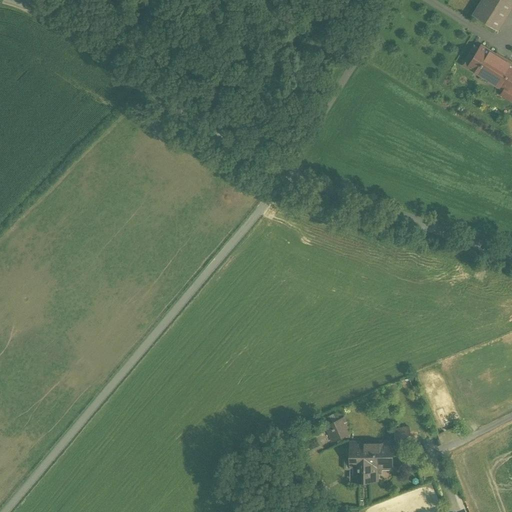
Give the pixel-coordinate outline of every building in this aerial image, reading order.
[(511,0),(482,0),(473,15),(498,30),(511,6),(511,0)] [(477,53),(480,48),(474,44),(461,65),(488,81),(487,82),(503,91),(501,94),(511,101),(511,100),(511,87),(509,86),(507,90),(491,80),(490,81),(468,67),(472,60),(469,58),(474,51),(477,53)] [(504,60),(481,46),(480,48),(477,53),(474,51),(469,58),(472,60),(468,67),(490,81),(491,80),(507,90),(509,86),(511,81),(511,63),(504,59),(504,60)] [(438,430),(449,425),(441,409),(431,414),(438,430)] [(344,417),(325,426),(332,442),(351,433),(344,417)] [(410,427),(394,430),(396,446),(400,445),(400,446),(400,445),(412,443),(410,427)] [(391,443),(352,443),(352,467),(357,467),(358,472),(359,472),(359,479),(377,479),(376,467),(391,467),(391,443)] [(330,495),(324,487),(319,491),(325,498),(330,495)]
